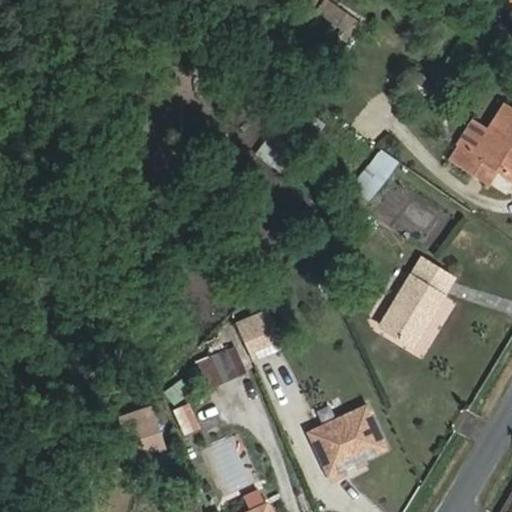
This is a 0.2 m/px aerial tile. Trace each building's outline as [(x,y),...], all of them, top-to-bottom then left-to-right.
[(511,185),(511,115),(487,152),(479,146),(460,175),(489,192),(498,178),(508,184),(511,185)] [(284,128),(257,157),(274,173),(301,143),(284,128)] [(371,194),(391,171),(375,157),(355,180),(371,194)] [(489,192),(499,198),(508,184),(498,178),(489,192)] [(424,335),(464,269),(428,247),(389,313),(424,335)] [(273,328),(246,338),(257,371),(284,360),(273,328)] [(238,347),(231,349),(238,371),(245,369),(238,347)] [(216,354),(222,376),(238,371),(231,349),(216,354)] [(222,376),(215,354),(201,358),(208,380),(222,376)] [(164,439),(153,407),(127,416),(137,449),(164,439)] [(330,488),(328,481),(374,466),(358,424),(299,443),(316,492),(330,488)]
